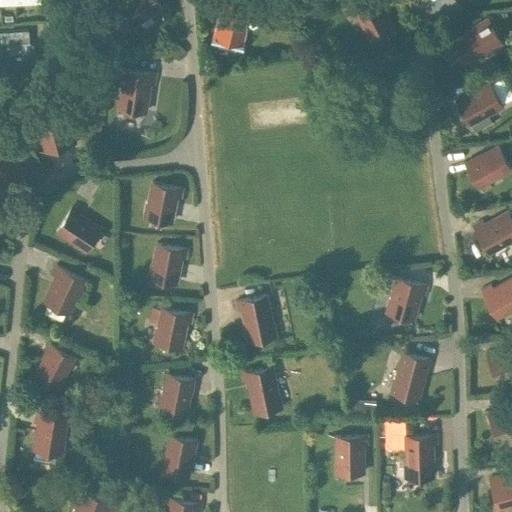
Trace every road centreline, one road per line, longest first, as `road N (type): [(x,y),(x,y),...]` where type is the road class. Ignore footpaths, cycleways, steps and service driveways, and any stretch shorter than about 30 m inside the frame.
road 1 (unclassified): [(462,511),(459,329),(415,0)]
road 2 (unclassified): [(0,478),(26,211),(54,177),(198,158)]
road 3 (unclassified): [(198,158),(215,511)]
road 4 (unclassified): [(187,0),(198,158)]
